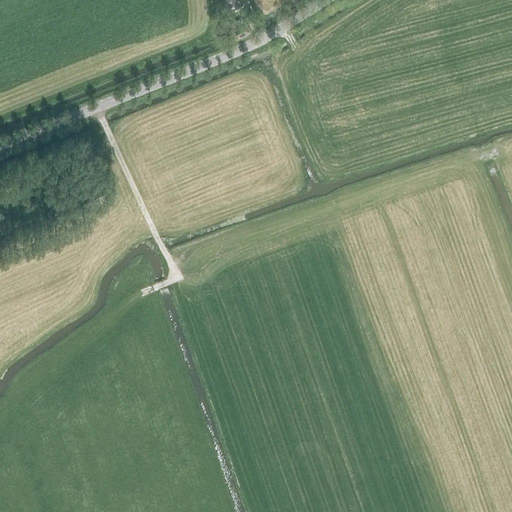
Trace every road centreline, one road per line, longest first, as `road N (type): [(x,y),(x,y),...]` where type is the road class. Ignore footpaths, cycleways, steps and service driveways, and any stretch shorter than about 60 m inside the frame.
road 1 (tertiary): [(0,147),(233,53),(329,0)]
road 2 (track): [(97,107),(173,270),(170,281),(143,293)]
